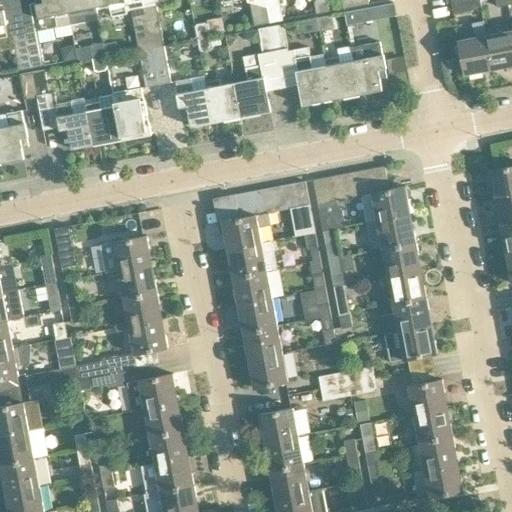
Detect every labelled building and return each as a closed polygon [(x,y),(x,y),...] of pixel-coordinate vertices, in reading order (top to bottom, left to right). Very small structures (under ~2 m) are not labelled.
[(0,0),(0,37),(12,35),(18,71),(31,68),(24,33),(18,0),(0,0)] [(18,0),(24,33),(31,68),(44,66),(37,30),(69,24),(67,12),(64,0),(18,0)] [(96,13),(95,6),(93,0),(64,0),(67,12),(82,9),(83,15),(96,13)] [(131,12),(139,49),(150,47),(143,10),(141,0),(93,0),(95,6),(108,4),(111,16),(131,12)] [(141,0),(143,10),(150,47),(164,44),(157,8),(176,4),(174,0),(141,0)] [(265,0),(267,8),(269,23),(283,20),(278,0),(265,0)] [(326,0),(320,0),(314,1),(317,14),(329,11),(326,0)] [(342,0),(344,9),(368,4),(367,0),(342,0)] [(482,9),(480,0),(450,0),(454,14),(482,9)] [(371,20),(369,8),(344,12),(347,25),(371,20)] [(330,15),(317,18),(320,30),(332,28),(330,15)] [(208,24),(195,26),(198,39),(210,36),(208,24)] [(283,24),(271,27),(283,88),(300,85),(293,50),(288,51),(288,49),(283,24)] [(271,27),(259,29),(263,54),(259,55),(266,91),(283,88),(271,27)] [(258,30),(246,32),(247,39),(253,44),(261,43),(258,30)] [(511,30),(485,36),(491,69),(511,65),(511,30)] [(210,36),(198,39),(200,51),(213,49),(210,36)] [(491,69),(485,36),(459,41),(465,74),(491,69)] [(380,42),(349,48),(352,59),(358,94),(380,90),(380,91),(381,91),(379,79),(386,77),(386,78),(387,78),(380,42)] [(90,59),(104,56),(102,44),(88,47),(90,59)] [(164,44),(150,47),(158,85),(171,82),(171,81),(164,44)] [(76,60),(76,58),(74,48),(73,45),(59,48),(62,62),(76,60)] [(88,46),(74,48),(76,58),(80,60),(90,59),(88,47),(88,46)] [(150,47),(139,49),(143,72),(145,86),(146,87),(158,85),(150,47)] [(308,47),(293,50),(300,85),(304,106),(305,105),(305,104),(331,99),(324,65),(311,67),(309,57),(309,55),(308,47)] [(247,81),(233,84),(239,116),(269,111),(269,112),(270,112),(266,91),(259,55),(243,58),(247,81)] [(104,56),(90,59),(93,70),(107,68),(104,56)] [(331,99),(358,94),(352,59),(340,61),(339,56),(323,59),(324,65),(331,99)] [(403,57),(387,60),(389,74),(406,71),(403,57)] [(83,99),(71,101),(56,104),(54,93),(49,94),(44,70),(32,72),(36,97),(37,97),(43,130),(59,127),(60,130),(61,130),(63,140),(64,140),(64,138),(69,137),(72,149),(73,149),(73,150),(74,149),(74,148),(92,144),(84,104),(83,99)] [(24,99),(36,97),(32,72),(20,75),(24,99)] [(202,76),(175,81),(178,93),(176,93),(179,108),(180,107),(182,117),(183,117),(183,116),(189,115),(191,126),(193,126),(193,127),(194,127),(193,125),(211,122),(203,81),(202,76)] [(239,116),(233,84),(221,86),(220,78),(203,81),(211,122),(239,116)] [(125,91),(111,93),(113,105),(120,139),(141,135),(141,136),(142,136),(142,135),(149,133),(149,135),(150,135),(150,134),(152,134),(145,99),(144,100),(141,87),(125,91)] [(99,101),(84,104),(92,144),(120,139),(113,105),(111,93),(98,96),(99,101)] [(29,146),(27,137),(28,136),(26,122),(24,122),(22,110),(6,113),(6,115),(8,125),(0,126),(0,157),(1,162),(15,159),(21,158),(22,160),(23,159),(24,158),(22,147),(28,146),(28,147),(29,146)] [(511,165),(500,168),(489,170),(492,183),(493,183),(496,198),(511,194),(511,165)] [(384,166),(372,168),(376,192),(389,189),(384,166)] [(372,168),(361,170),(366,194),(376,192),(372,168)] [(361,170),(348,173),(352,196),(361,195),(366,194),(361,170)] [(348,173),(337,175),(341,199),(352,196),(348,173)] [(337,175),(324,177),(329,201),(330,201),(337,199),(340,199),(341,199),(337,175)] [(324,177),(313,179),(319,207),(329,205),(329,201),(324,177)] [(294,183),(298,207),(310,205),(306,181),(294,183)] [(294,183),(281,186),(285,209),(298,207),(294,183)] [(281,186),(269,188),(274,211),(285,209),(281,186)] [(366,194),(361,195),(366,223),(376,221),(410,215),(407,199),(408,199),(406,186),(389,189),(376,192),(366,194)] [(269,188),(258,190),(263,214),(271,212),(274,211),(269,188)] [(258,190),(246,192),(251,216),(263,214),(258,190)] [(246,192),(234,195),(239,218),(251,216),(246,192)] [(500,226),(511,223),(511,194),(496,198),(499,213),(498,214),(500,226)] [(337,199),(330,201),(331,204),(329,205),(319,207),(323,232),(346,227),(342,210),(337,204),(337,199)] [(310,205),(298,207),(304,235),(315,233),(310,205)] [(251,216),(239,218),(222,221),(224,234),(225,234),(229,250),(262,244),(259,230),(275,227),(271,212),(263,214),(251,216)] [(413,230),(410,215),(376,221),(382,249),(417,242),(414,230),(413,230)] [(504,238),(507,253),(511,251),(511,223),(500,226),(502,238),(504,238)] [(55,229),(62,267),(78,265),(70,226),(55,229)] [(315,233),(304,235),(307,249),(318,247),(315,233)] [(106,273),(116,271),(116,270),(151,264),(148,248),(150,248),(147,236),(136,238),(101,244),(106,272),(106,273)] [(262,244),(229,250),(231,265),(230,265),(233,277),(267,271),(276,269),(271,242),(262,244)] [(336,242),(326,244),(325,244),(328,259),(339,257),(336,242)] [(382,249),(387,277),(421,270),(418,254),(419,254),(417,242),(382,249)] [(40,256),(45,284),(56,282),(51,254),(40,256)] [(328,259),(334,287),(344,285),(342,271),(339,257),(328,259)] [(116,270),(116,271),(117,278),(120,289),(122,298),(158,291),(157,289),(155,279),(154,279),(151,264),(116,270)] [(423,285),(421,270),(387,277),(389,289),(392,304),(427,297),(425,289),(425,285),(423,285)] [(235,289),(236,289),(239,305),(273,299),(271,289),(267,271),(233,277),(235,289)] [(315,291),(326,289),(322,273),(312,275),(314,289),(315,291)] [(62,310),(58,289),(56,282),(45,284),(46,289),(48,298),(50,312),(62,310)] [(344,285),(334,287),(336,299),(339,314),(349,312),(347,297),(345,289),(344,285)] [(326,289),(315,291),(318,306),(329,303),(328,302),(326,289)] [(0,321),(8,320),(23,317),(18,290),(3,293),(0,293),(0,321)] [(158,291),(122,298),(127,326),(162,319),(159,304),(160,303),(158,291)] [(66,294),(69,308),(79,306),(76,292),(66,294)] [(394,313),(381,315),(384,334),(431,325),(428,309),(429,309),(427,297),(392,304),(394,313)] [(243,333),(278,327),(273,299),(239,305),(242,320),(241,320),(243,333)] [(82,321),(79,306),(69,308),(71,320),(72,323),(82,321)] [(339,314),(341,328),(352,327),(349,312),(339,314)] [(336,343),(333,330),(331,316),(320,318),(322,330),(325,345),(336,343)] [(162,319),(127,326),(132,354),(168,347),(166,334),(165,334),(162,319)] [(0,350),(14,347),(8,320),(0,321),(0,350)] [(67,337),(64,321),(53,324),(56,339),(67,337)] [(403,359),(438,352),(435,340),(434,340),(431,325),(384,334),(389,362),(403,359)] [(246,344),(249,360),(283,353),(278,327),(243,333),(245,344),(246,344)] [(30,344),(14,347),(0,350),(0,379),(19,375),(17,366),(29,364),(30,344)] [(251,375),(254,387),(288,381),(283,353),(249,360),(252,375),(251,375)] [(79,378),(105,373),(103,361),(76,366),(79,378)] [(49,371),(22,376),(25,389),(27,388),(51,384),(79,378),(76,366),(49,371)] [(348,385),(374,379),(372,367),(346,372),(348,385)] [(79,378),(81,391),(108,385),(127,382),(125,370),(105,373),(79,378)] [(348,385),(346,372),(318,377),(320,390),(348,385)] [(143,408),(177,402),(174,387),(176,386),(174,373),(138,380),(127,382),(132,410),(143,408)] [(81,391),(79,378),(51,384),(54,396),(81,391)] [(348,385),(350,396),(377,391),(374,379),(348,385)] [(408,386),(414,415),(447,408),(444,392),(445,392),(443,379),(408,386)] [(348,385),(320,390),(322,401),(350,396),(348,385)] [(367,399),(354,402),(359,422),(371,420),(367,399)] [(0,436),(29,431),(23,402),(0,406),(0,436)] [(177,402),(143,408),(148,435),(184,429),(182,417),(180,417),(177,402)] [(262,427),(265,443),(299,437),(293,408),(259,414),(261,427),(262,427)] [(414,415),(419,443),(454,436),(451,423),(450,423),(447,408),(414,415)] [(91,419),(93,434),(105,432),(102,417),(91,419)] [(362,438),(365,453),(376,451),(371,423),(360,425),(362,438)] [(0,464),(34,458),(48,455),(43,428),(29,431),(0,436),(0,464)] [(184,429),(148,435),(153,463),(188,456),(185,442),(186,441),(184,429)] [(74,436),(77,450),(87,448),(85,436),(85,434),(74,436)] [(454,436),(419,443),(424,470),(458,464),(454,447),(456,447),(454,436)] [(267,458),(269,471),(304,464),(299,437),(265,443),(268,458),(267,458)] [(358,454),(355,439),(344,442),(347,456),(358,454)] [(80,465),(90,463),(87,448),(77,450),(80,465)] [(365,453),(371,480),(381,478),(392,476),(389,461),(378,463),(376,451),(365,453)] [(360,468),(358,454),(347,456),(350,470),(360,468)] [(147,493),(158,491),(194,484),(192,472),(191,472),(188,456),(153,463),(141,465),(147,493)] [(6,493),(39,486),(34,458),(0,464),(0,466),(2,476),(3,476),(6,493)] [(98,460),(101,473),(112,471),(109,458),(98,460)] [(273,482),(276,498),(323,489),(323,488),(309,491),(304,464),(269,471),(271,482),(273,482)] [(424,470),(429,497),(464,490),(462,478),(460,478),(458,464),(424,470)] [(115,487),(112,471),(101,473),(104,489),(115,487)] [(384,492),(381,478),(371,480),(373,494),(384,492)] [(194,484),(158,491),(162,511),(198,511),(195,497),(197,496),(194,484)] [(8,507),(8,511),(44,511),(39,486),(6,493),(9,507),(8,507)] [(98,503),(95,489),(85,491),(87,505),(98,503)] [(324,511),(320,490),(276,498),(278,511),(324,511)] [(354,496),(357,511),(368,509),(365,494),(354,496)] [(108,511),(119,511),(117,499),(107,501),(108,511)] [(99,511),(98,503),(87,505),(88,511),(99,511)]
